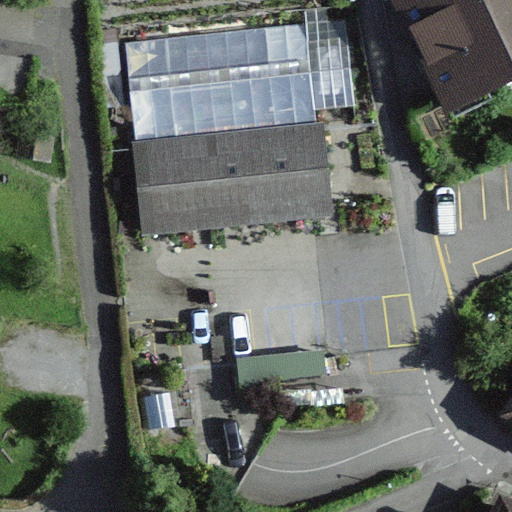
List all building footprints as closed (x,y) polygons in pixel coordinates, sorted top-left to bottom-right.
[(511,0),(389,0),(445,115),(511,83),(511,0)] [(136,141),(130,142),(142,236),(334,214),(323,120),(317,120),(316,112),(356,107),(346,22),(333,23),(331,7),(304,10),(305,22),(125,43),(136,141)] [(125,106),(115,28),(94,31),(104,109),(125,106)] [(21,118),(15,157),(50,163),(56,123),(21,118)] [(236,359),(241,397),(281,392),(279,380),(327,374),(323,348),(236,359)] [(511,393),(498,415),(511,424),(511,393)] [(506,511),(480,499),(473,511),(506,511)]
